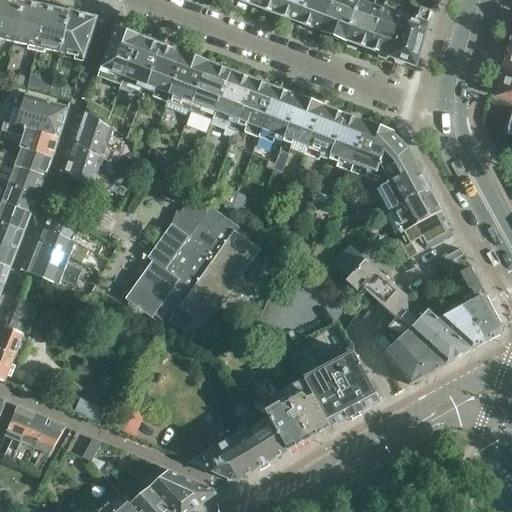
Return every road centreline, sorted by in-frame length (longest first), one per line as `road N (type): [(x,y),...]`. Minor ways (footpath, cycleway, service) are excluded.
road 1 (residential): [(442,104),(133,0)]
road 2 (residential): [(0,389),(167,460),(238,497),(247,511)]
road 3 (secondary): [(476,186),(458,108),(485,0)]
road 4 (tertiary): [(256,511),(414,419)]
road 5 (tertiary): [(414,419),(484,419),(511,461)]
